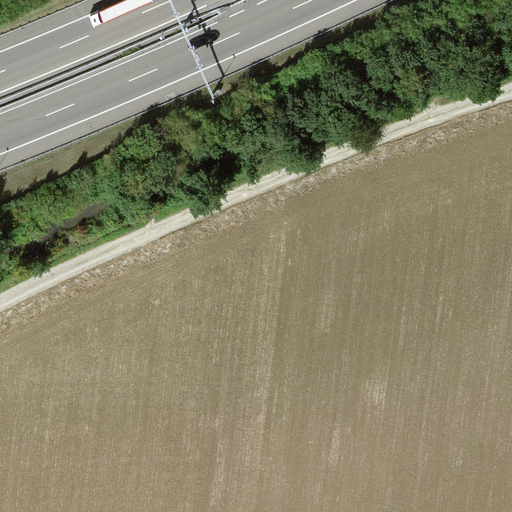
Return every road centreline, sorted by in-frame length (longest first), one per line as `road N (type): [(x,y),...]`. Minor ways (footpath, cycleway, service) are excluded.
road 1 (track): [(511,88),(258,178),(0,297)]
road 2 (motorway): [(0,134),(307,0)]
road 3 (motorway): [(173,0),(0,72)]
